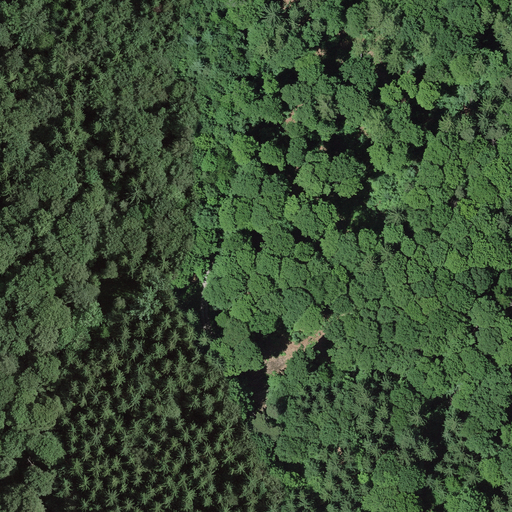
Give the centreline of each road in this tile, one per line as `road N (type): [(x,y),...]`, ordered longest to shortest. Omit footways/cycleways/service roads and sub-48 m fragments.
road 1 (track): [(280,511),(261,434),(212,339),(205,308),(234,196),(250,0)]
road 2 (track): [(410,511),(511,278)]
